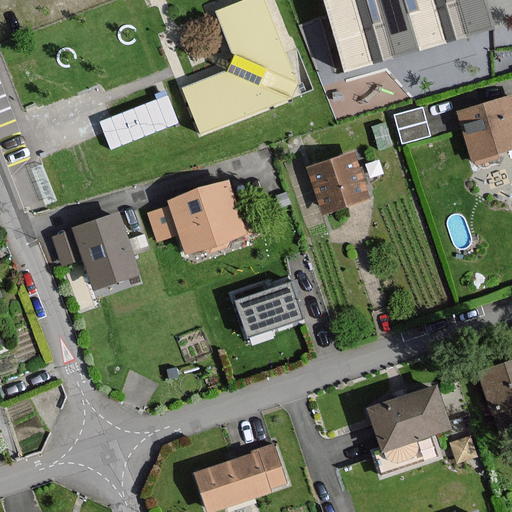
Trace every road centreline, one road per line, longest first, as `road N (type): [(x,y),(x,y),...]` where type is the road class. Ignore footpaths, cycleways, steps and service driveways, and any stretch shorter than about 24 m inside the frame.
road 1 (residential): [(104,456),(152,426),(511,304)]
road 2 (residential): [(0,188),(104,456)]
